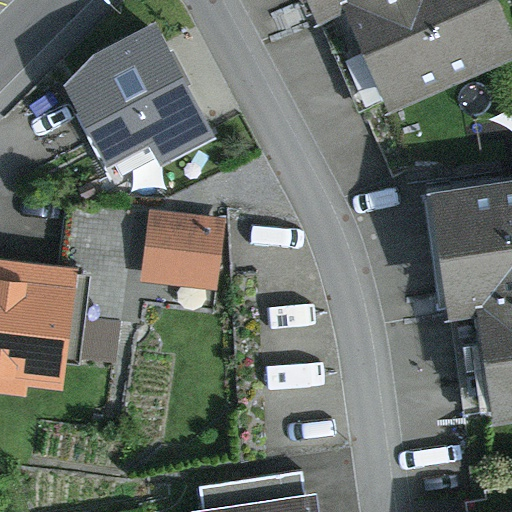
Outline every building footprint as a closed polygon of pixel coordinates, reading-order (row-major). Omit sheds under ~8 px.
[(328,0),(355,0),(392,88),(505,42),(488,0),(324,0),(325,1),(328,0)] [(215,128),(156,10),(94,41),(66,72),(107,153),(149,132),(160,155),(215,128)] [(496,294),(507,400),(511,399),(511,185),(444,192),(456,299),(496,294)] [(156,215),(149,270),(209,278),(216,223),(156,215)] [(0,372),(21,375),(22,364),(54,368),(65,269),(0,262),(0,372)] [(211,474),(216,511),(332,511),(325,458),(211,474)]
